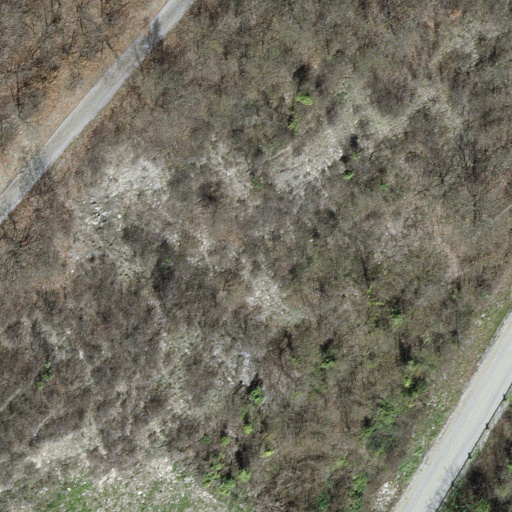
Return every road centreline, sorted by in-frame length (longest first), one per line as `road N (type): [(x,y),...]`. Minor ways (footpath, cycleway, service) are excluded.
road 1 (track): [(236,0),(150,154),(0,244)]
road 2 (unclassified): [(511,387),(439,511)]
